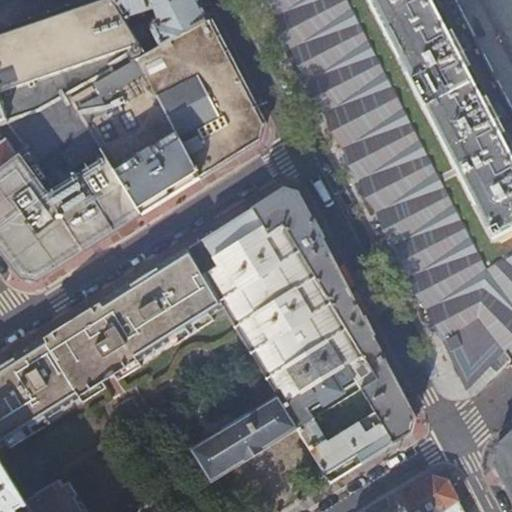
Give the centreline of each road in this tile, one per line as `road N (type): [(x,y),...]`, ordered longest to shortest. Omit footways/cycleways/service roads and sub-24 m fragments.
road 1 (residential): [(299,145),(449,442)]
road 2 (residential): [(299,145),(20,317)]
road 3 (residential): [(223,0),(299,145)]
road 4 (residential): [(335,511),(449,442)]
